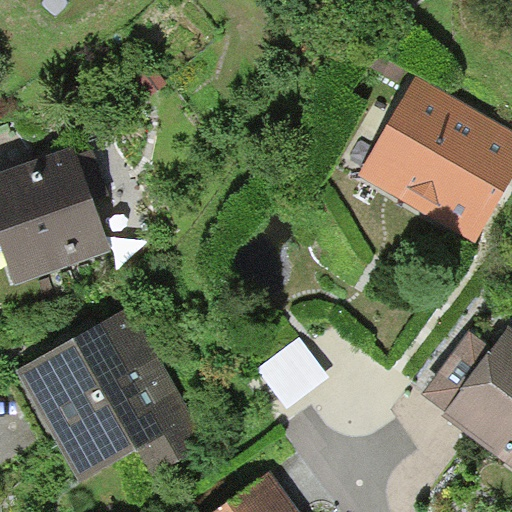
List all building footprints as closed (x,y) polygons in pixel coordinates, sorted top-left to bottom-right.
[(382,57),(361,88),(393,110),(414,79),(382,57)] [(511,142),(417,92),(369,181),(475,237),(511,167),(511,142)] [(73,151),(0,178),(0,237),(17,284),(106,251),(88,202),(106,195),(91,156),(77,161),(73,151)] [(99,329),(18,374),(79,483),(137,451),(152,477),(207,447),(131,311),(99,329)] [(455,415),(498,357),(475,340),(432,397),(455,415)] [(498,357),(455,415),(511,457),(511,342),(510,341),(498,357)] [(285,415),(337,394),(316,343),(264,364),(285,415)] [(291,511),(272,485),(233,511),(291,511)]
